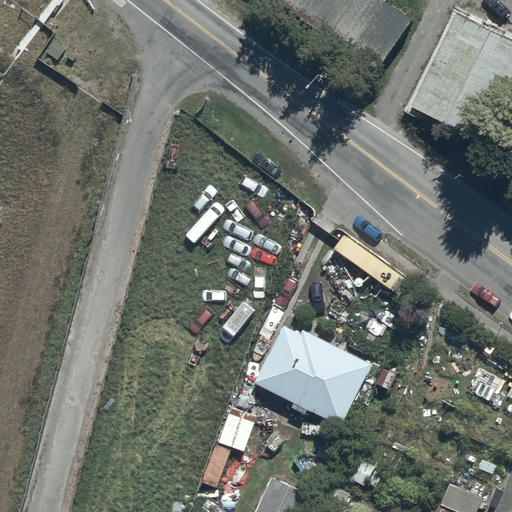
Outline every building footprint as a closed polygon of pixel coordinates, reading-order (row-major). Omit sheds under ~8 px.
[(412,13),(394,0),(286,0),(375,64),(412,13)] [(511,76),(511,32),(453,6),(411,101),(486,135),(511,76)] [(255,378),(294,399),(291,405),(305,412),(308,406),(341,423),(373,361),(304,326),(301,330),(284,321),(255,378)] [(231,403),(218,438),(245,448),(258,413),(231,403)] [(357,454),(346,473),(365,484),(368,479),(384,488),(391,474),(357,454)] [(493,505),(490,511),(511,511),(511,468),(505,485),(494,480),(485,502),(493,505)] [(272,473),(254,511),(256,511),(300,511),(310,491),(272,473)] [(474,511),(483,493),(450,479),(441,502),(438,501),(433,511),(474,511)] [(327,480),(316,504),(334,511),(339,511),(350,490),(327,480)]
